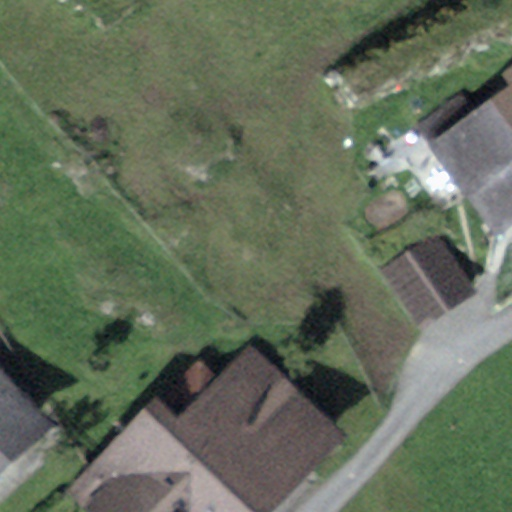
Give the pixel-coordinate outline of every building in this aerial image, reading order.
[(509,227),(503,219),(511,212),(511,97),(475,125),(458,102),(421,129),(499,235),(509,227)] [(420,322),(467,289),(433,240),(386,272),(420,322)] [(294,379),(318,399),(349,361),(325,342),(294,379)] [(237,369),(222,386),(200,365),(154,409),(258,508),(329,435),(252,362),(242,373),(237,369)] [(0,453),(32,425),(0,389),(0,453)] [(81,494),(99,511),(254,511),(258,508),(154,409),(86,482),(89,485),(81,494)]
